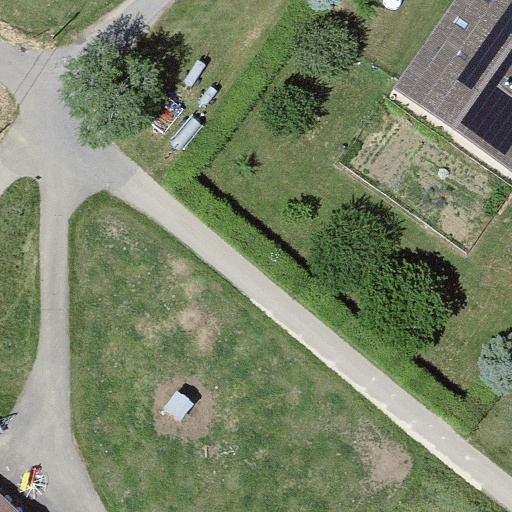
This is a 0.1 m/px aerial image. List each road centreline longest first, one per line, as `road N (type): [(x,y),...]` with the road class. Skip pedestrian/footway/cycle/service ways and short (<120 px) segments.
road 1 (track): [(51,112),(511,479)]
road 2 (unclassified): [(158,0),(51,112)]
